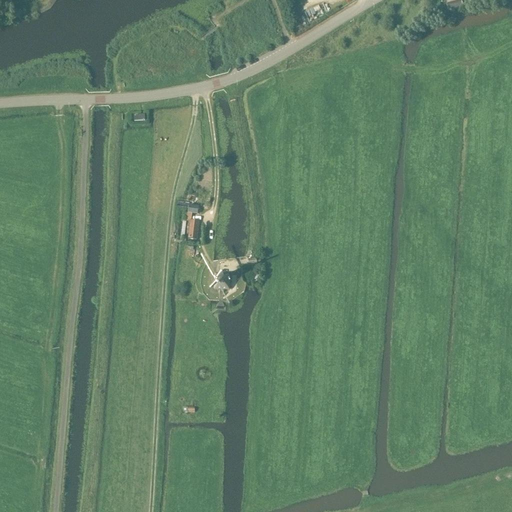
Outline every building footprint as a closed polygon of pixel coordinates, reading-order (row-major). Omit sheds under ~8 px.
[(463,8),(461,0),(446,4),(448,12),(463,8)] [(189,205),(188,213),(192,214),(197,215),(198,207),(189,205)] [(190,221),(190,222),(188,238),(193,239),(193,240),(197,241),(199,222),(191,221),(190,221)] [(249,266),(257,265),(263,265),(262,258),(256,258),(256,259),(248,259),(249,266)] [(228,289),(229,275),(224,275),(224,272),(220,272),(219,275),(215,275),(214,288),(228,289)]
